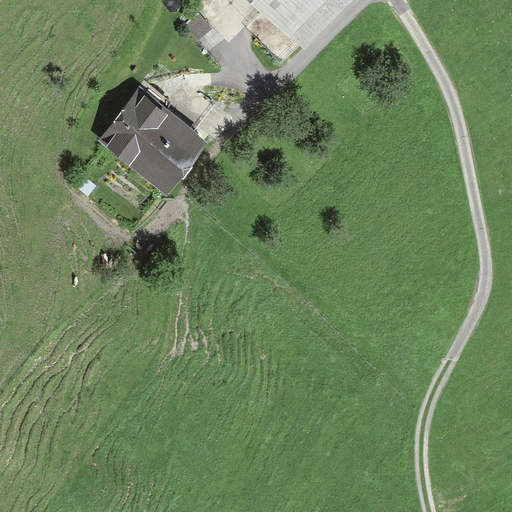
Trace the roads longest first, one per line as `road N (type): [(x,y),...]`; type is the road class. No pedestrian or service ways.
road 1 (track): [(389,0),(447,85),(486,269),(475,315),(420,435),(429,511)]
road 2 (track): [(363,0),(282,80),(271,84),(231,53)]
